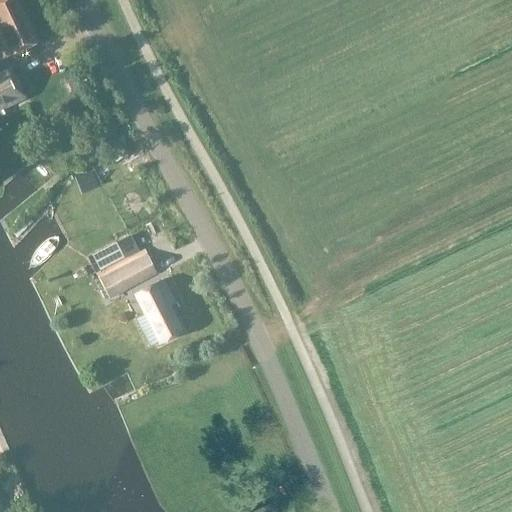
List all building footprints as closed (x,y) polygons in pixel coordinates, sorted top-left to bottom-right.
[(13,0),(0,0),(0,60),(35,44),(13,0)] [(0,108),(23,98),(10,71),(0,76),(0,108)] [(115,243),(90,256),(98,271),(123,258),(115,243)] [(143,249),(96,275),(109,300),(156,274),(143,249)] [(149,347),(159,342),(159,344),(181,333),(168,307),(174,304),(162,282),(135,296),(145,315),(135,320),(149,347)]
